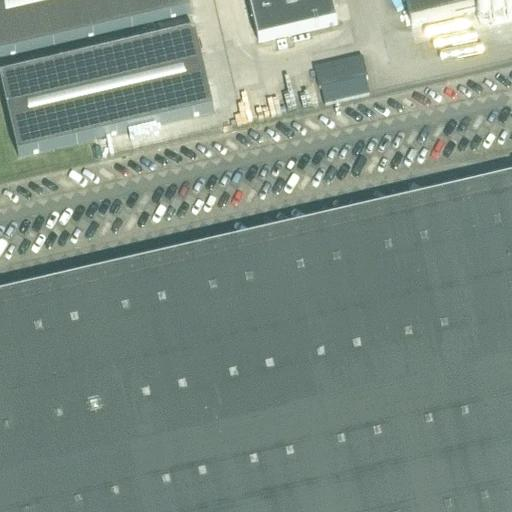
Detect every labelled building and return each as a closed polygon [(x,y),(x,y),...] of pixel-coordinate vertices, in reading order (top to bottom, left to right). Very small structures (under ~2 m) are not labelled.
[(0,0),(0,61),(191,17),(187,0),(0,0)] [(331,0),(248,0),(259,44),(337,25),(331,0)] [(511,0),(404,0),(411,31),(511,7),(511,0)] [(196,36),(0,82),(0,85),(18,161),(214,115),(196,36)] [(319,94),(368,82),(363,62),(315,73),(319,94)] [(511,511),(511,182),(0,301),(0,511),(511,511)]
